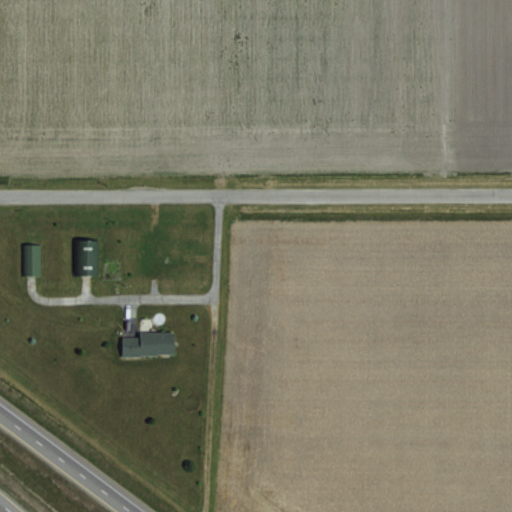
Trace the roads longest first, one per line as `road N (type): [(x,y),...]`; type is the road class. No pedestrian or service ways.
road 1 (tertiary): [(511,191),(0,194)]
road 2 (residential): [(215,193),(199,511)]
road 3 (residential): [(210,296),(42,298),(28,284)]
road 4 (trunk): [(138,511),(0,408)]
